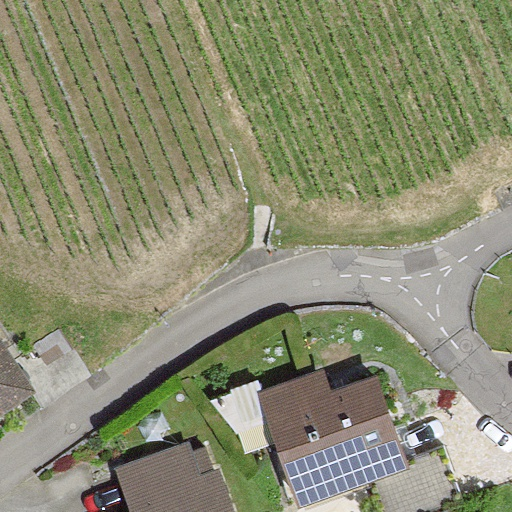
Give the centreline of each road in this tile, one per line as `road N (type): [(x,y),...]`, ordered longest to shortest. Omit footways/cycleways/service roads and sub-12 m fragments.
road 1 (residential): [(0,451),(283,273),(433,308)]
road 2 (residential): [(433,308),(511,400)]
